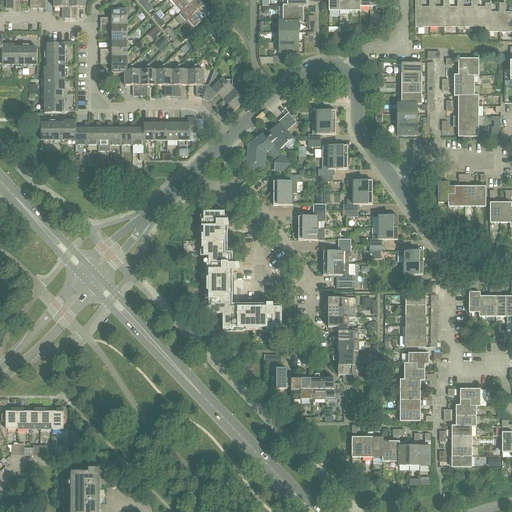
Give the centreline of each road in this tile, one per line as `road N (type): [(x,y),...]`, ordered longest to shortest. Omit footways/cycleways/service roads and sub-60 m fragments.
road 1 (tertiary): [(97,284),(312,511)]
road 2 (residential): [(228,138),(196,107),(92,107),(90,27)]
road 3 (residential): [(511,408),(501,372),(456,372),(448,292)]
road 4 (residential): [(228,138),(304,71),(324,65),(345,72)]
road 5 (residential): [(511,125),(494,154),(428,154),(391,178)]
road 6 (residential): [(311,294),(448,292)]
road 7 (residential): [(0,380),(97,284)]
road 8 (residential): [(84,270),(0,368)]
road 9 (residential): [(258,205),(259,279),(311,278)]
road 10 (tertiary): [(0,181),(84,270)]
